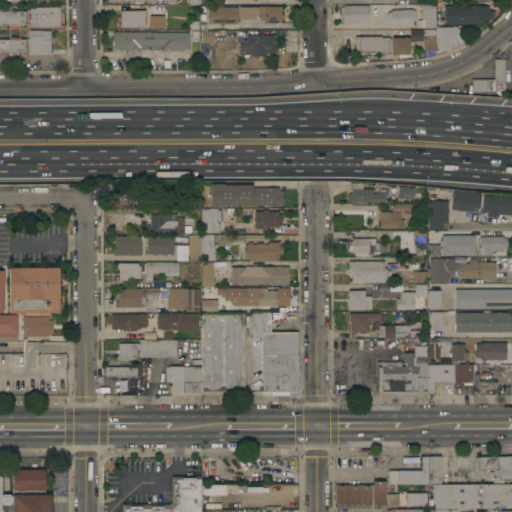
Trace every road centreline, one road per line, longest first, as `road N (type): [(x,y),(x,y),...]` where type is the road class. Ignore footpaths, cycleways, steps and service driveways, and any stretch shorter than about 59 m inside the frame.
road 1 (tertiary): [(0,86),(416,76),(475,56),(511,26)]
road 2 (motorway): [(0,159),(334,159),(511,169)]
road 3 (motorway): [(511,112),(432,107),(152,123)]
road 4 (motorway): [(511,132),(152,123)]
road 5 (residential): [(87,427),(87,199),(0,199)]
road 6 (residential): [(317,197),(317,427)]
road 7 (motorway): [(152,123),(0,123)]
